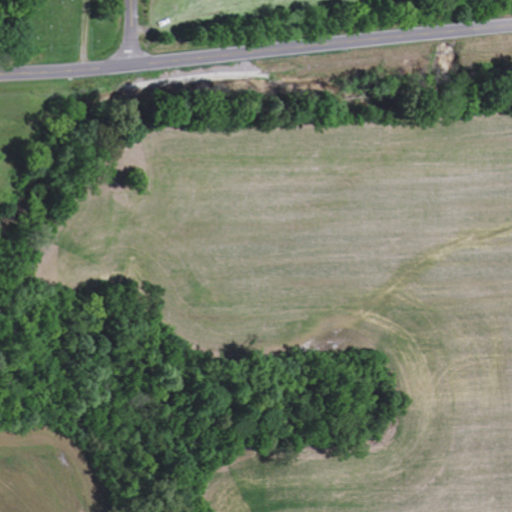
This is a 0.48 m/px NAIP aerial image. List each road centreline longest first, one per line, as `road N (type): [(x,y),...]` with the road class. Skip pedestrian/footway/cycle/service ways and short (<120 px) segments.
road 1 (secondary): [(133,63),(511,24)]
road 2 (secondary): [(0,73),(133,63)]
